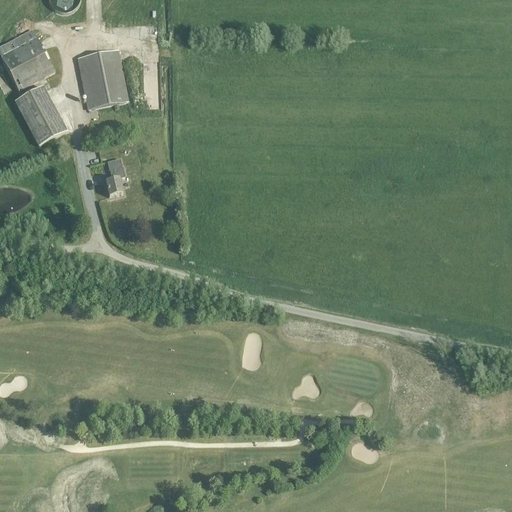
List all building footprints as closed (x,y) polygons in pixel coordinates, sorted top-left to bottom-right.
[(78,0),(46,0),(47,2),(48,7),(51,11),(55,13),(60,15),(64,15),(69,14),(73,12),(76,8),(78,3),(78,0)] [(54,74),(31,31),(0,47),(0,59),(18,93),(54,74)] [(88,112),(127,104),(117,53),(78,60),(88,112)] [(66,134),(42,89),(15,104),(39,148),(66,134)] [(141,99),(131,100),(132,110),(142,109),(141,99)] [(119,181),(125,180),(122,169),(121,170),(119,161),(107,164),(109,173),(112,182),(105,184),(109,199),(122,196),(119,181)]
